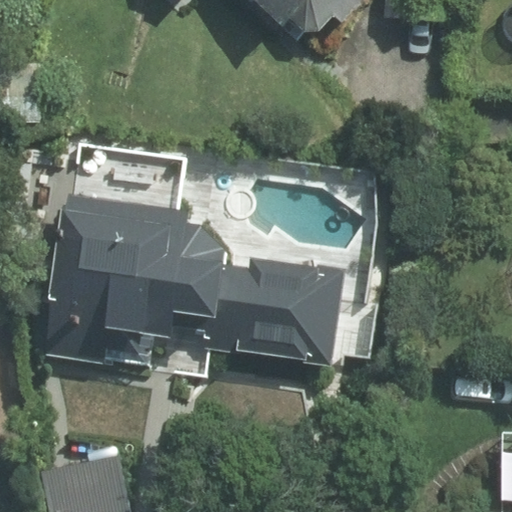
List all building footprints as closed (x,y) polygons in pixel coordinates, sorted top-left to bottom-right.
[(173,0),(181,8),(190,0),(239,0),(245,6),(276,34),(282,27),(309,51),(332,26),(339,33),(364,9),(363,0),(173,0)] [(388,0),(386,22),(446,28),(448,0),(388,0)] [(44,73),(0,70),(0,119),(42,121),(44,73)] [(228,229),(64,202),(39,359),(100,369),(101,365),(150,373),(154,347),(170,349),(174,327),(211,334),(208,357),(327,376),(343,279),(315,274),(314,279),(247,268),(246,278),(220,273),(228,229)] [(125,511),(117,462),(39,476),(45,511),(125,511)]
